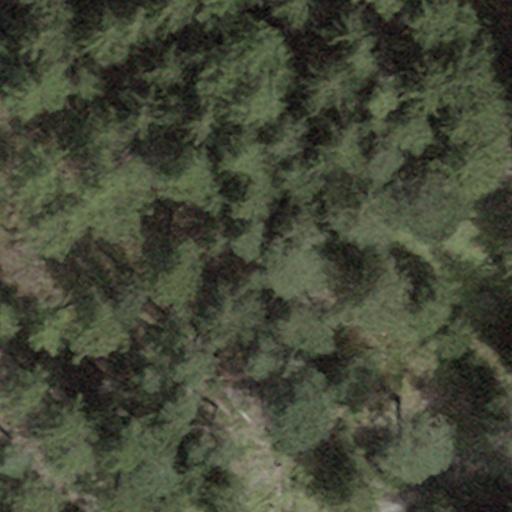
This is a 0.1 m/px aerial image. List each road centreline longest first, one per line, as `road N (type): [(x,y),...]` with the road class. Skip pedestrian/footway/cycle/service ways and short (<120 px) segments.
road 1 (track): [(0,353),(75,483),(101,511)]
road 2 (track): [(365,511),(511,447)]
